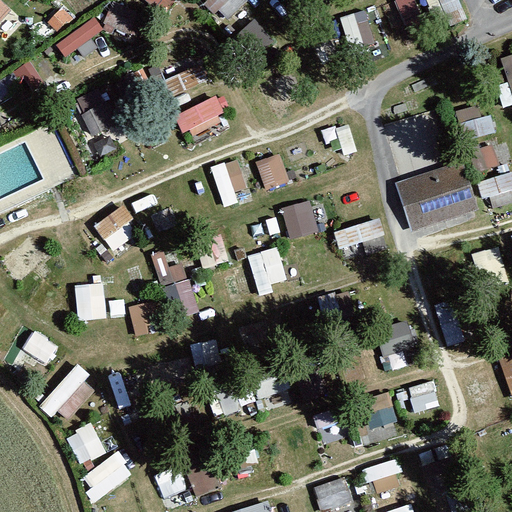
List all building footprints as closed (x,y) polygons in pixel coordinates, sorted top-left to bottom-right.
[(0,0),(0,30),(20,9),(10,0),(0,0)] [(130,34),(141,14),(115,0),(104,20),(130,34)] [(170,0),(147,0),(162,11),(170,0)] [(252,1),(250,0),(211,0),(204,8),(217,20),(223,13),(232,22),(252,1)] [(472,22),(462,0),(399,0),(417,44),(472,22)] [(366,42),(358,15),(343,20),(351,46),(366,42)] [(59,46),(65,55),(102,29),(95,20),(59,46)] [(205,50),(161,70),(174,99),(218,80),(205,50)] [(511,57),(504,60),(511,84),(500,88),(507,112),(511,110),(511,57)] [(290,75),(263,87),(280,126),(298,118),(295,110),(304,106),(290,75)] [(104,85),(78,99),(99,137),(125,123),(104,85)] [(220,97),(178,118),(193,147),(228,130),(223,119),(230,116),(220,97)] [(491,105),(458,114),(466,143),(498,134),(491,105)] [(511,155),(509,144),(472,155),(479,177),(511,167),(511,155)] [(287,181),(279,156),(258,163),(267,188),(287,181)] [(465,161),(397,184),(414,234),(482,212),(465,161)] [(224,164),(212,168),(225,206),(237,202),(224,164)] [(511,175),(482,186),(487,200),(493,198),(497,210),(502,209),(506,220),(511,218),(511,175)] [(139,221),(128,204),(93,225),(113,257),(145,238),(136,223),(139,221)] [(299,209),(284,213),(293,245),(323,236),(316,212),(301,216),(299,209)] [(383,219),(338,235),(347,261),(371,253),(373,259),(394,252),(383,219)] [(0,254),(0,256),(16,280),(51,256),(34,232),(0,254)] [(223,235),(200,242),(209,271),(232,265),(223,235)] [(469,245),(426,260),(433,281),(476,267),(469,245)] [(168,284),(188,277),(177,247),(157,254),(168,284)] [(279,249),(249,259),(263,301),(280,295),(277,287),(290,283),(279,249)] [(511,284),(502,250),(476,257),(487,297),(511,290),(511,284)] [(203,314),(191,283),(168,293),(181,323),(203,314)] [(108,285),(80,287),(83,323),(111,321),(108,285)] [(352,288),(320,298),(332,342),(354,336),(349,320),(360,316),(352,288)] [(168,335),(160,302),(135,308),(143,341),(168,335)] [(457,302),(438,309),(450,348),(470,342),(457,302)] [(274,315),(238,327),(249,359),(285,347),(274,315)] [(44,334),(27,324),(4,362),(21,372),(44,334)] [(379,335),(387,359),(419,348),(411,324),(379,335)] [(222,337),(191,347),(199,373),(230,364),(222,337)] [(174,357),(149,365),(157,390),(182,382),(174,357)] [(392,409),(371,359),(327,377),(347,427),(392,409)] [(96,374),(81,362),(41,407),(56,420),(62,413),(72,421),(100,390),(90,381),(96,374)] [(140,366),(113,376),(140,448),(167,438),(140,366)] [(496,372),(466,383),(477,413),(507,402),(496,372)] [(418,417),(446,406),(436,381),(408,392),(418,417)] [(233,382),(206,391),(217,422),(243,413),(233,382)] [(193,402),(167,412),(177,438),(204,428),(193,402)] [(113,457),(95,424),(80,432),(81,437),(74,441),(89,470),(113,457)] [(310,434),(286,440),(290,456),(314,449),(310,434)] [(452,446),(421,456),(428,475),(459,465),(452,446)] [(140,476),(122,451),(113,457),(87,477),(95,489),(88,493),(102,511),(133,489),(132,482),(140,476)] [(201,501),(227,491),(213,456),(187,466),(201,501)] [(402,461),(365,474),(369,487),(407,475),(402,461)] [(250,464),(234,469),(239,484),(254,479),(250,464)] [(192,494),(181,470),(153,482),(158,493),(153,499),(159,511),(173,511),(170,505),(192,494)] [(354,476),(313,489),(320,511),(334,511),(337,511),(358,511),(355,501),(361,499),(354,476)] [(486,511),(475,481),(448,490),(456,511),(486,511)] [(275,511),(271,501),(240,511),(275,511)] [(419,511),(416,502),(387,511),(419,511)]
